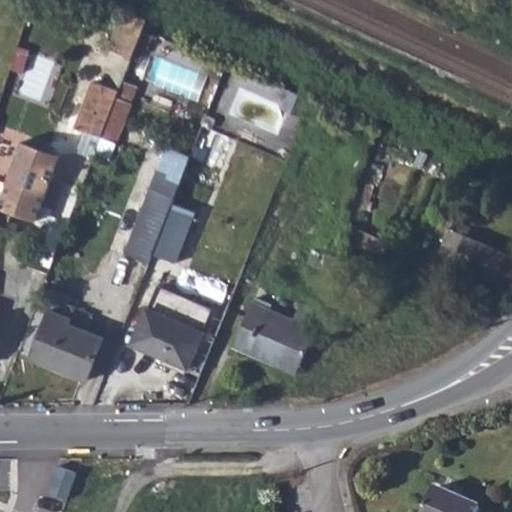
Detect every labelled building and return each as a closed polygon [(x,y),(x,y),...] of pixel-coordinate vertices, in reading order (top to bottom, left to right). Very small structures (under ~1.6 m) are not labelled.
[(125,8),(113,48),(137,55),(148,15),(125,8)] [(80,125),(105,135),(124,88),(131,72),(118,66),(112,83),(99,78),(80,125)] [(203,123),(190,156),(220,167),(232,133),(203,123)] [(19,141),(0,197),(0,208),(35,220),(57,154),(47,143),(34,138),(19,141)] [(152,185),(125,250),(149,260),(154,250),(172,204),(177,195),(152,185)] [(191,211),(172,204),(154,250),(173,257),(191,211)] [(439,255),(511,287),(511,254),(452,228),(439,255)] [(259,298),(257,302),(274,309),(276,305),(259,298)] [(274,309),(257,302),(254,306),(238,347),(277,362),(280,358),(302,367),(324,311),(301,303),(295,317),(274,309)] [(52,310),(32,358),(87,381),(104,338),(71,324),(73,318),(52,310)] [(149,310),(135,344),(190,368),(205,333),(149,310)] [(60,467),(50,493),(69,499),(78,474),(60,467)] [(439,487),(427,511),(480,511),(483,508),(439,487)]
